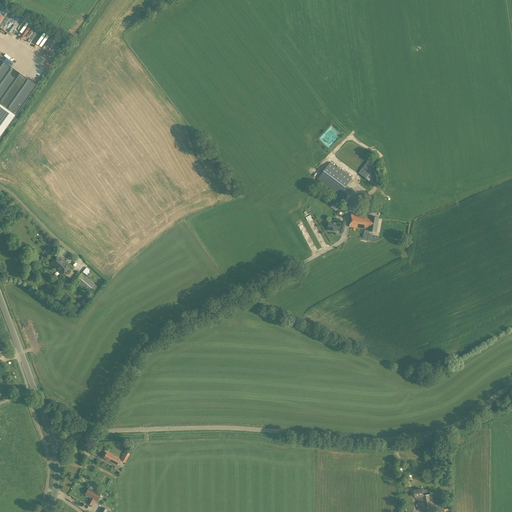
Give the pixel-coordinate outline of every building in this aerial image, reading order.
[(0,137),(15,116),(37,86),(0,59),(0,137)] [(362,169),(365,172),(357,183),(368,191),(376,179),(371,176),(377,168),(367,161),(362,169)] [(336,200),(333,204),(339,208),(351,191),(346,187),(352,179),(330,162),(317,180),(338,196),(336,200)] [(379,218),(371,217),(371,216),(369,216),(370,212),(366,211),(365,215),(352,213),(349,227),(364,229),(364,234),(349,231),(348,237),(368,241),(369,231),(377,232),(379,218)] [(339,232),(340,224),(329,222),(327,231),(332,232),(333,231),(339,232)] [(58,256),(50,264),(62,275),(70,266),(58,256)] [(82,271),(86,275),(90,271),(86,267),(82,271)] [(97,287),(81,273),(75,281),(91,294),(97,287)] [(103,459),(116,466),(120,459),(107,452),(103,459)] [(88,488),(85,494),(91,498),(88,503),(91,505),(94,500),(97,501),(100,495),(88,488)] [(431,494),(423,496),(422,489),(414,490),(415,497),(420,496),(421,502),(418,502),(420,511),(423,510),(422,511),(430,511),(432,511),(434,511),(434,508),(431,494)]
